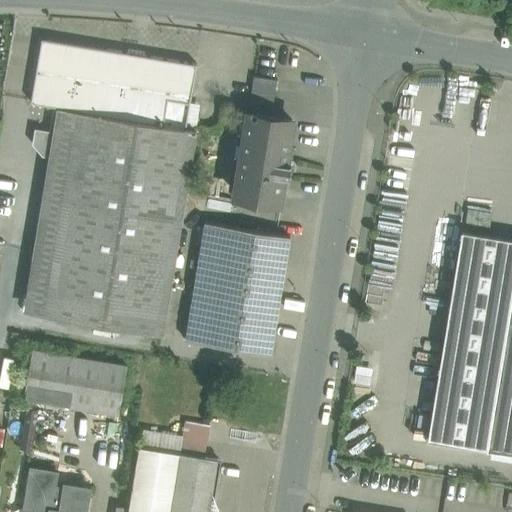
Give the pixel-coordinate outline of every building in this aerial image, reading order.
[(196,63),(42,38),(31,102),(57,106),(78,110),(162,124),(165,106),(171,71),(194,75),(196,63)] [(194,75),(171,71),(165,106),(188,110),(194,75)] [(277,79),(253,76),(249,101),(273,105),(277,79)] [(23,311),(44,314),(78,110),(57,106),(23,311)] [(188,110),(165,106),(162,124),(185,128),(188,110)] [(44,314),(162,333),(196,130),(185,128),(162,124),(78,110),(44,314)] [(291,120),(249,113),(248,113),(248,115),(236,192),(235,192),(235,194),(236,194),(280,201),(281,202),(281,199),(285,175),(289,176),(291,162),(285,161),(291,122),(292,122),(292,120),(291,120)] [(290,235),(205,221),(185,340),(270,354),(290,235)] [(511,292),(511,238),(461,230),(427,440),(486,449),(511,292)] [(511,292),(486,449),(511,453),(511,292)] [(127,364),(32,348),(24,398),(119,414),(127,364)] [(210,425),(185,421),(182,436),(180,453),(204,457),(207,440),(210,425)] [(169,511),(180,453),(140,446),(128,511),(169,511)] [(204,457),(180,453),(169,511),(210,511),(219,460),(219,459),(204,457)] [(85,511),(90,487),(64,482),(62,495),(54,494),(57,471),(31,467),(22,511),(85,511)]
